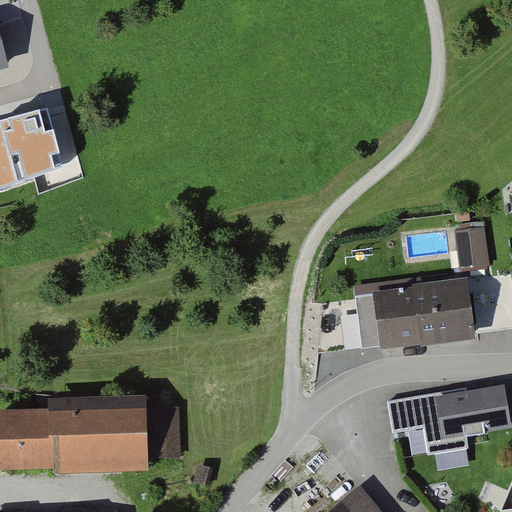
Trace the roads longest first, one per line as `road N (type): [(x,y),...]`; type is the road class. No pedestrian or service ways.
road 1 (track): [(294,430),(292,323),(302,269),(324,219),(393,161),(425,117),(440,64),(430,0)]
road 2 (residential): [(224,511),(294,430),(342,393),(399,373),(511,367)]
road 3 (residential): [(30,0),(49,84),(0,97)]
